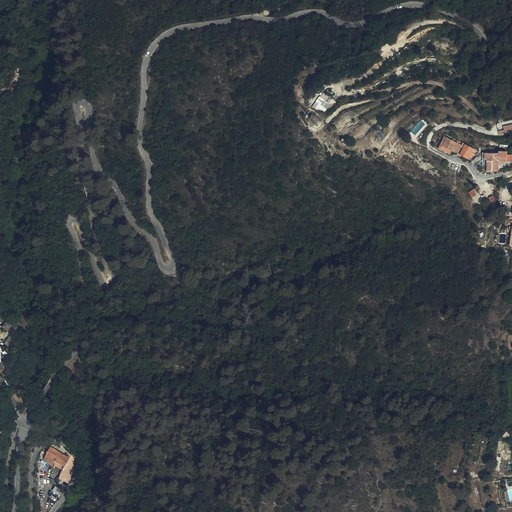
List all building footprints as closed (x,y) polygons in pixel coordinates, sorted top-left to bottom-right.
[(325,112),(336,101),(325,91),(312,105),(319,111),(321,108),(325,112)] [(511,135),(511,126),(504,129),(504,132),(500,133),(500,138),(505,137),(511,135)] [(445,137),(441,145),(453,151),(453,152),(454,150),(458,153),(462,146),(445,137)] [(453,151),(441,145),(438,149),(451,156),(453,151)] [(471,161),(476,152),(474,151),(474,150),(467,147),(466,149),(464,148),(460,155),(471,161)] [(499,154),(487,154),(487,156),(485,157),(486,163),(488,163),(488,173),(500,172),(500,163),(511,162),(511,154),(507,155),(507,152),(499,152),(499,154)] [(478,196),(476,190),(470,193),(473,198),(478,196)] [(500,210),(495,196),(490,198),(493,206),(494,206),(496,212),(500,210)] [(7,345),(14,335),(9,332),(2,342),(7,345)] [(70,457),(72,454),(59,446),(57,450),(70,457)] [(45,459),(64,470),(70,457),(57,450),(51,447),(45,459)] [(61,479),(70,484),(72,481),(74,478),(76,474),(77,472),(78,468),(78,465),(77,463),(76,459),(74,456),(72,453),(72,454),(70,457),(64,470),(61,475),(62,476),(61,479)] [(52,493),(61,496),(63,489),(55,486),(52,493)]
